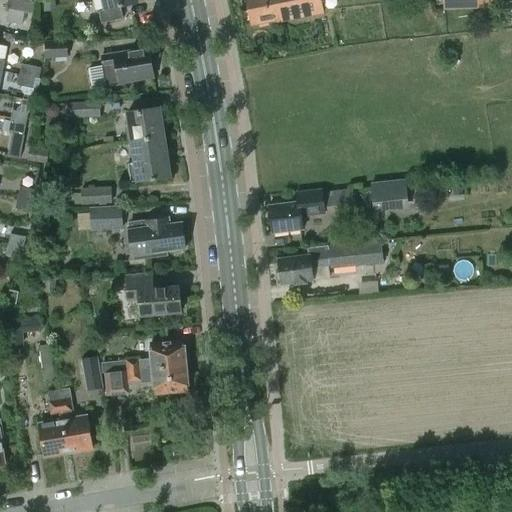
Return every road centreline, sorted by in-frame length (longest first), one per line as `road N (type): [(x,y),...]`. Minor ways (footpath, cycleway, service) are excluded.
road 1 (primary): [(251,473),(221,192),(186,0)]
road 2 (unclassified): [(251,473),(511,446)]
road 3 (residential): [(198,485),(44,511)]
